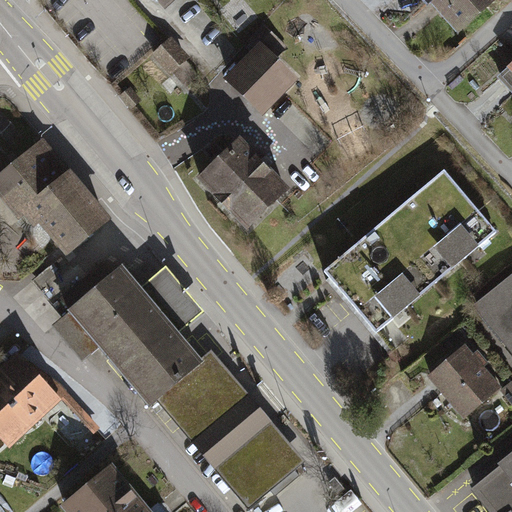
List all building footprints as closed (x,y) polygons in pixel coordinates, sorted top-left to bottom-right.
[(428,0),(427,1),(429,2),(430,0),(433,0),(444,12),(448,8),(464,26),(492,0),(428,0)] [(257,57),(232,82),(260,109),(288,80),(262,55),(278,39),(265,28),(247,47),(257,57)] [(169,40),(154,54),(172,73),(173,71),(186,61),(187,60),(169,40)] [(198,76),(186,61),(173,71),(186,85),(198,76)] [(511,68),(501,78),(511,89),(511,68)] [(139,101),(130,90),(122,96),(132,107),(139,101)] [(286,189),(239,142),(201,179),(248,226),(286,189)] [(66,179),(39,147),(0,179),(0,181),(36,225),(42,220),(67,251),(105,219),(69,176),(66,179)] [(376,334),(497,233),(444,171),(324,272),(376,334)] [(140,288),(123,267),(93,291),(62,256),(37,277),(68,313),(62,318),(92,354),(104,344),(153,402),(159,397),(249,504),(296,465),(205,357),(201,360),(200,360),(198,362),(178,338),(176,340),(136,292),(140,288)] [(204,312),(166,267),(140,288),(179,334),(204,312)] [(504,467),(476,490),(493,511),(511,511),(511,279),(478,307),(511,348),(511,457),(502,465),(504,467)] [(511,356),(475,311),(467,318),(511,373),(511,356)] [(497,388),(464,349),(432,376),(464,415),(497,388)] [(49,394),(23,366),(0,386),(0,446),(8,439),(12,443),(43,414),(36,406),(49,394)] [(511,382),(503,390),(511,402),(511,382)] [(150,511),(146,511),(110,468),(65,505),(71,511),(160,511),(157,507),(150,511)]
